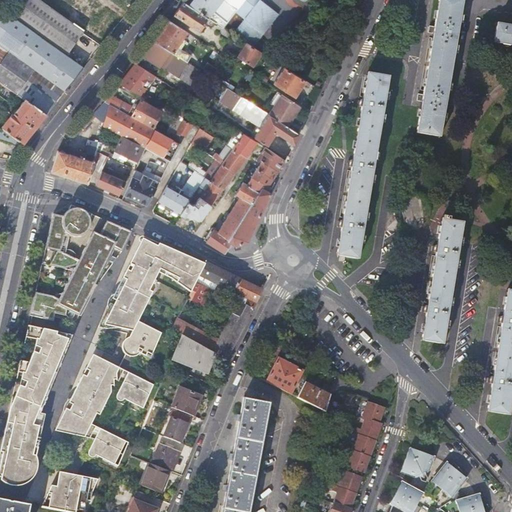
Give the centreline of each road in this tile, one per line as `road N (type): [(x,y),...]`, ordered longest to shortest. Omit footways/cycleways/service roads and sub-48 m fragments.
road 1 (residential): [(377,0),(281,199),(277,226),(293,259)]
road 2 (residential): [(181,511),(234,376),(293,259)]
road 3 (secondary): [(30,179),(48,139),(162,0)]
road 4 (tertiary): [(192,245),(90,196),(30,179)]
road 5 (tertiary): [(406,365),(325,280),(293,259)]
road 6 (tertiary): [(511,476),(406,365)]
road 7 (residential): [(406,365),(397,423),(366,511)]
road 8 (secondary): [(0,315),(30,179)]
road 9 (residential): [(192,245),(260,146)]
